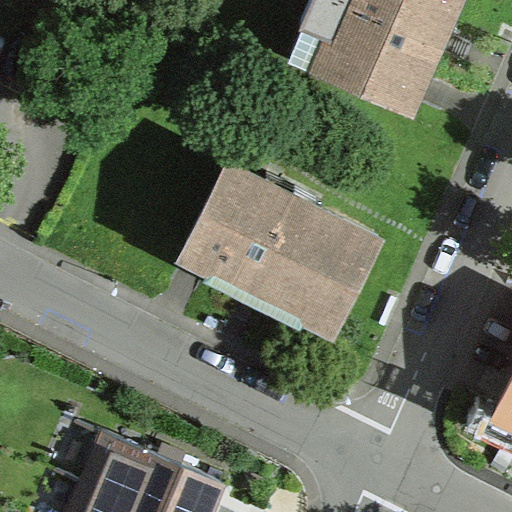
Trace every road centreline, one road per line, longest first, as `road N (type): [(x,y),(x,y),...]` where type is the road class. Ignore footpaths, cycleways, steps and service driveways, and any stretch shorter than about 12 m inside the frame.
road 1 (residential): [(0,259),(392,458)]
road 2 (residential): [(392,458),(511,188)]
